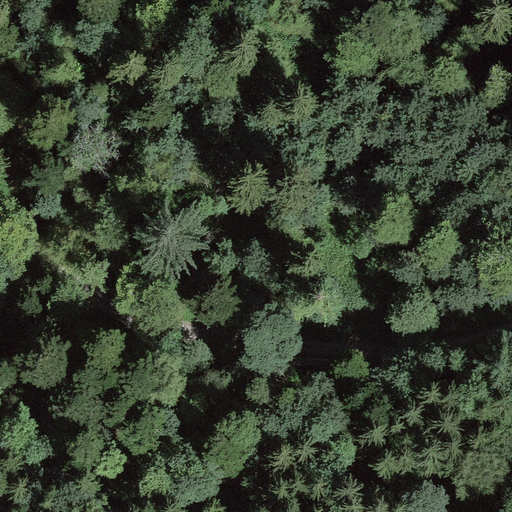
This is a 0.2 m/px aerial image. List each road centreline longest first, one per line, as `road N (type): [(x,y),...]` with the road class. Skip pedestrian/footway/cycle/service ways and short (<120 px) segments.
road 1 (track): [(511,327),(360,363),(137,314),(52,266),(0,206)]
road 2 (track): [(206,511),(360,363)]
